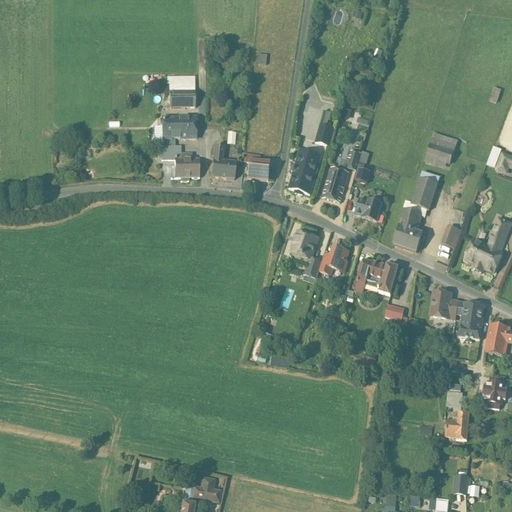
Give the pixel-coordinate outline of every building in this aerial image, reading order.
[(501,94),(494,92),(489,104),(496,107),(501,94)] [(195,96),(169,97),(170,113),(195,112),(195,96)] [(345,113),(343,120),(348,122),(351,114),(345,113)] [(179,123),(162,123),(163,144),(179,143),(179,123)] [(195,123),(179,123),(179,143),(196,143),(195,123)] [(334,134),(321,130),(316,147),(329,151),(334,134)] [(226,148),(234,148),(235,136),(227,135),(226,148)] [(457,145),(434,138),(425,166),(437,170),(438,165),(449,168),(457,145)] [(181,150),(161,150),(161,164),(174,164),(175,165),(181,164),(181,158),(181,150)] [(223,151),(216,150),(214,164),(222,165),(223,151)] [(486,169),(494,172),(501,153),(492,150),(486,169)] [(321,161),(300,155),(295,172),(293,172),(292,175),(294,177),(289,194),(296,196),(296,198),(303,200),(303,198),(310,200),(321,161)] [(511,173),(511,159),(500,156),(495,175),(506,178),(508,172),(511,173)] [(258,160),(244,158),(243,167),(249,167),(249,166),(258,167),(258,160)] [(359,161),(351,159),(347,173),(356,176),(361,158),(360,158),(359,161)] [(181,164),(175,165),(175,171),(171,171),(171,183),(180,183),(180,186),(188,186),(188,183),(199,183),(198,164),(192,164),(181,164)] [(222,165),(214,164),(212,181),(233,184),(236,167),(222,165)] [(258,167),(249,166),(249,167),(248,174),(249,174),(248,184),(268,185),(269,176),(270,168),(258,167)] [(349,178),(332,173),(323,203),(340,208),(349,178)] [(370,176),(359,173),(356,185),(366,188),(370,176)] [(440,182),(422,176),(420,184),(438,189),(440,182)] [(438,189),(420,184),(412,209),(412,210),(418,212),(429,215),(438,189)] [(383,209),(368,205),(368,206),(360,204),(355,220),(363,222),(362,224),(377,228),(383,209)] [(412,209),(406,207),(400,229),(399,229),(393,246),(416,254),(422,236),(417,234),(421,220),(416,219),(418,212),(412,210),(412,209)] [(511,230),(500,224),(492,239),(504,245),(511,230)] [(460,232),(450,228),(443,246),(454,250),(460,232)] [(317,241),(298,235),(290,259),(293,265),(307,269),(310,262),(311,261),(317,241)] [(488,250),(473,243),(465,261),(475,266),(472,270),(482,275),(484,270),(494,275),(502,256),(499,255),(504,245),(492,239),(488,250)] [(348,254),(335,250),(332,259),(324,257),(322,265),(319,274),(330,278),(332,271),(344,275),(347,264),(345,264),(348,254)] [(322,265),(311,261),(310,262),(307,269),(304,278),(316,282),(319,274),(322,265)] [(387,267),(386,269),(378,267),(379,264),(372,262),(371,265),(363,262),(356,286),(364,289),(365,287),(380,291),(379,295),(390,299),(399,271),(387,267)] [(451,296),(434,294),(430,319),(447,321),(450,303),(451,296)] [(485,306),(465,297),(464,305),(462,317),(460,329),(458,339),(480,343),(481,332),(485,306)] [(426,304),(418,302),(416,316),(425,318),(426,304)] [(458,304),(450,303),(447,321),(455,322),(456,316),(458,304)] [(402,323),(405,310),(387,306),(383,318),(402,323)] [(509,329),(490,326),(484,354),(503,357),(508,333),(509,329)] [(485,386),(482,402),(503,406),(506,389),(485,386)] [(461,395),(447,394),(446,406),(460,407),(461,395)] [(460,407),(446,406),(446,409),(454,410),(453,422),(458,422),(459,415),(460,407)] [(459,415),(458,422),(456,440),(456,442),(467,443),(470,416),(459,415)] [(453,422),(447,421),(445,439),(456,440),(458,422),(453,422)] [(432,429),(420,428),(419,435),(431,437),(432,429)] [(468,480),(456,479),(454,496),(466,498),(466,495),(467,488),(468,480)] [(214,482),(202,480),(202,481),(201,490),(213,492),(214,483),(214,482)] [(193,490),(186,489),(185,496),(184,496),(184,500),(183,506),(182,506),(181,511),(194,511),(195,508),(192,507),(193,502),(219,505),(221,493),(220,493),(213,492),(201,490),(194,489),(193,489),(193,490)] [(395,511),(396,496),(385,496),(384,511),(395,511)] [(419,507),(420,498),(409,498),(409,507),(419,507)] [(434,511),(448,511),(448,500),(431,501),(431,510),(435,510),(434,511)]
